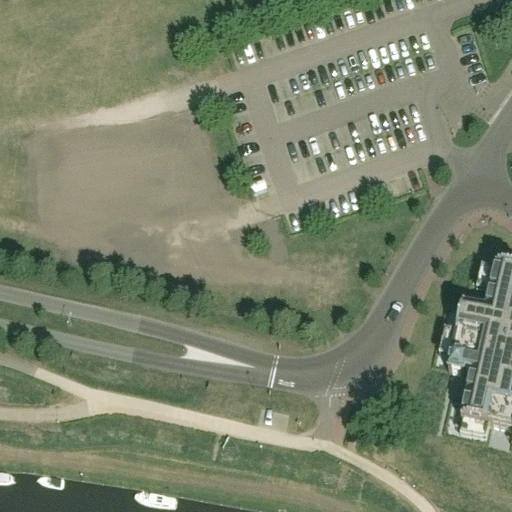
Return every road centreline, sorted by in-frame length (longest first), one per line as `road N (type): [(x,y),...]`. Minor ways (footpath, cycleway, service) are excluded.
road 1 (residential): [(273,374),(320,382),(365,360),(470,180)]
road 2 (residential): [(273,374),(183,337),(0,294)]
road 3 (residential): [(0,325),(169,363),(273,374)]
road 4 (track): [(207,226),(129,239),(0,220)]
